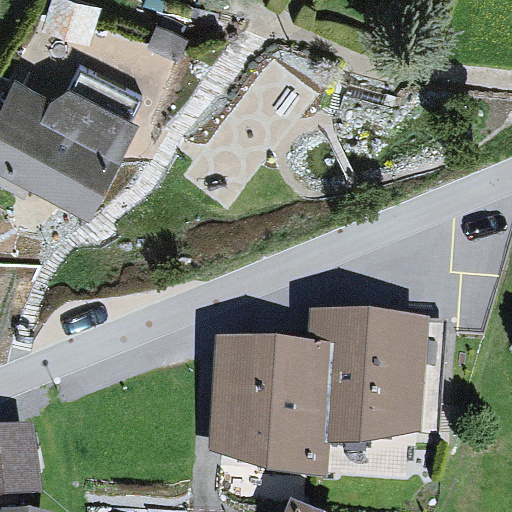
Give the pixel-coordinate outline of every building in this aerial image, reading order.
[(88,0),(40,0),(35,20),(80,32),(88,0)] [(37,92),(8,78),(0,94),(0,176),(82,216),(134,108),(50,67),(37,92)] [(313,460),(411,466),(419,333),(295,326),(293,352),(320,353),(313,460)] [(293,352),(207,346),(201,453),(313,460),(320,353),(293,352)] [(0,506),(44,502),(38,438),(0,441),(0,506)]
